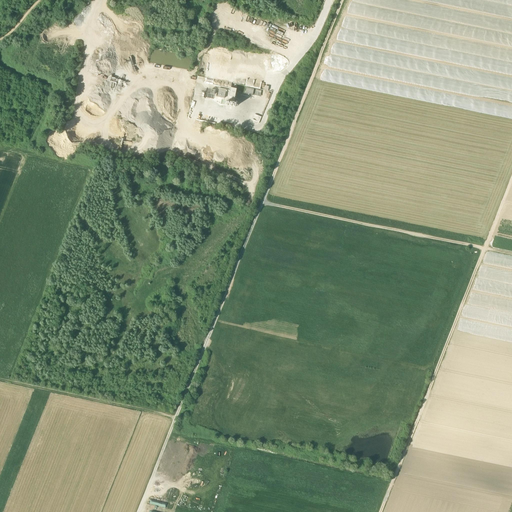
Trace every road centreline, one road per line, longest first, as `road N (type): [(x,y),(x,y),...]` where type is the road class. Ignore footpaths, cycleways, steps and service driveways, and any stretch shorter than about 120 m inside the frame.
road 1 (track): [(140,511),(342,0)]
road 2 (track): [(381,511),(483,248)]
road 3 (track): [(263,202),(483,248)]
road 4 (track): [(0,378),(177,417)]
